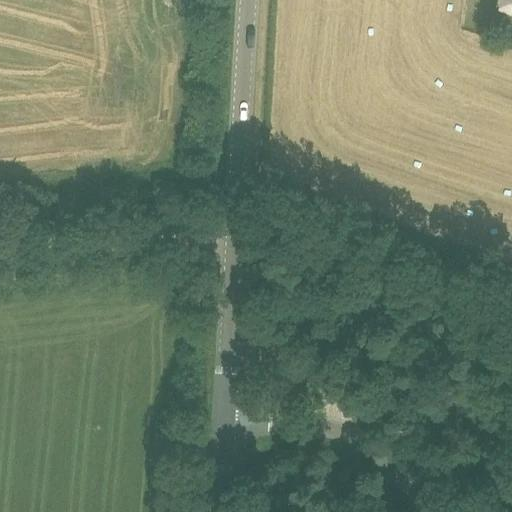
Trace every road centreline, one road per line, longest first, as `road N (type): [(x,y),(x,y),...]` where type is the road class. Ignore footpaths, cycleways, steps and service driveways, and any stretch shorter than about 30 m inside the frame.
road 1 (secondary): [(224,428),(247,0)]
road 2 (unclassified): [(432,511),(353,443),(224,428)]
road 3 (track): [(0,249),(165,234)]
